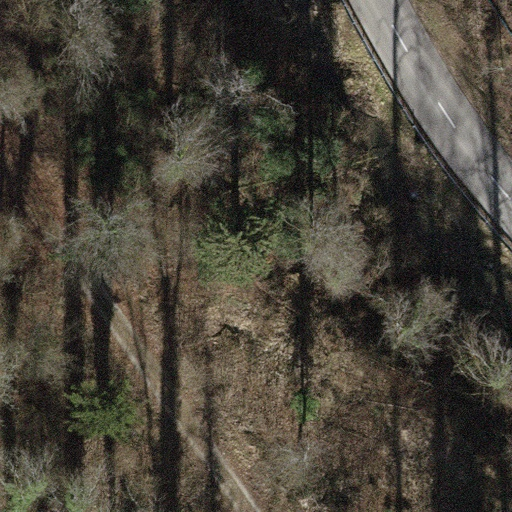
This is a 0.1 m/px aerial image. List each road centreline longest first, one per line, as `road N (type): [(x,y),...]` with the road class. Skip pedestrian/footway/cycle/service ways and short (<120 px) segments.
road 1 (track): [(0,125),(265,511)]
road 2 (unclassified): [(511,200),(446,117),(380,0)]
